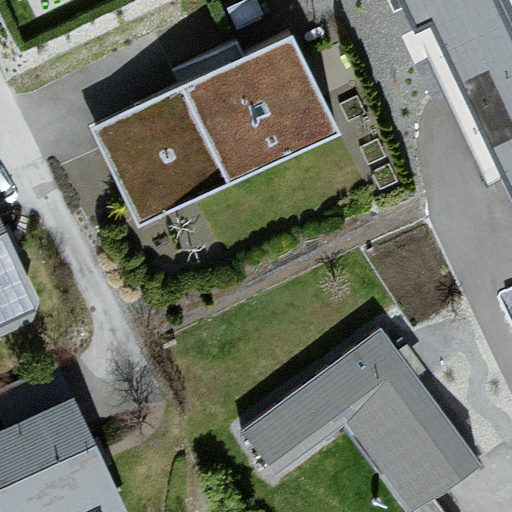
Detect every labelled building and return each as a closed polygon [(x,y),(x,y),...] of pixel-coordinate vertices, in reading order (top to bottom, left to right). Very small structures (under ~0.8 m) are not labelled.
[(390,0),(405,30),(430,18),(511,185),(511,12),(506,0),(390,0)] [(287,29),(84,122),(132,225),(335,133),(287,29)] [(0,214),(0,328),(28,316),(36,296),(0,214)] [(375,320),(230,424),(265,474),(340,421),(405,511),(408,511),(478,463),(375,320)] [(0,394),(7,408),(71,378),(56,346),(0,372),(0,394)] [(69,389),(0,419),(0,511),(125,511),(69,389)]
